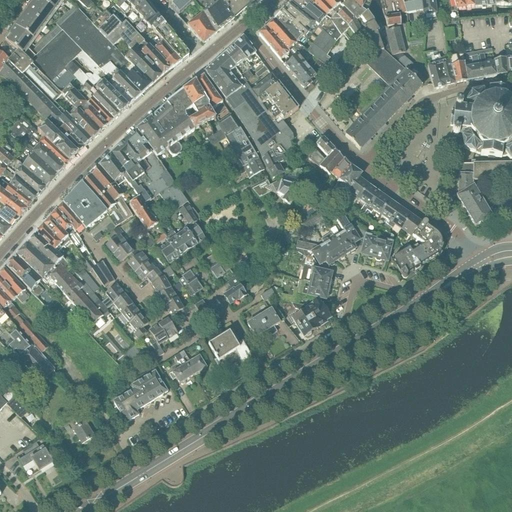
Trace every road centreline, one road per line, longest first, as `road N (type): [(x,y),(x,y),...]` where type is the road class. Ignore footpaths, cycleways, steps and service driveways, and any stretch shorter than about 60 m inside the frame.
road 1 (secondary): [(89,508),(426,299)]
road 2 (residential): [(268,376),(92,484),(89,508)]
road 3 (residential): [(268,376),(342,328),(350,293),(371,281),(426,299)]
road 4 (residential): [(51,198),(202,58)]
road 5 (residential): [(364,165),(242,25)]
road 6 (residential): [(364,165),(424,102),(511,81)]
road 7 (residential): [(51,198),(154,317)]
